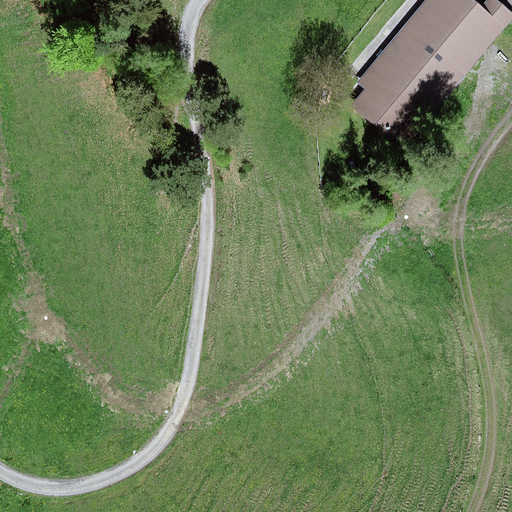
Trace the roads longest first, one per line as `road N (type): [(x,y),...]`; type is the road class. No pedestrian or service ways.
road 1 (track): [(0,471),(55,489),(115,476),(148,455),(183,406),(207,214),(186,51),(200,0)]
road 2 (track): [(511,117),(466,187),(457,234),(490,408),(488,458),(472,511)]
